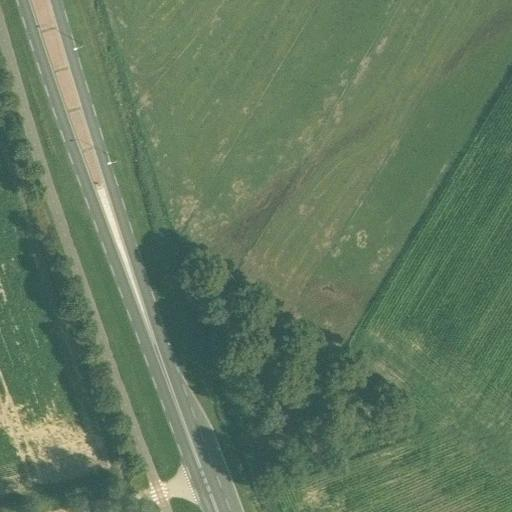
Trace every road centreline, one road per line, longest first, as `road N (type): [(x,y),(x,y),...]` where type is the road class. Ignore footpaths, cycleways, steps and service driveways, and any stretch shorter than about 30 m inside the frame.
road 1 (primary): [(217,511),(133,293),(43,0)]
road 2 (track): [(205,480),(77,511)]
